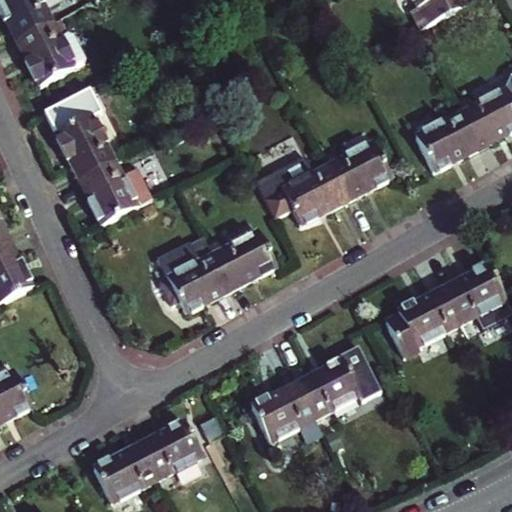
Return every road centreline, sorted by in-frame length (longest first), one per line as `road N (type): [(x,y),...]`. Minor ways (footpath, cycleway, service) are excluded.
road 1 (residential): [(130,406),(511,182)]
road 2 (residential): [(0,110),(130,406)]
road 3 (residential): [(0,477),(130,406)]
